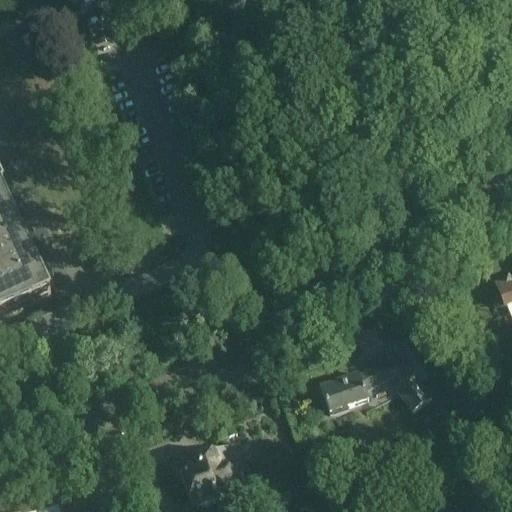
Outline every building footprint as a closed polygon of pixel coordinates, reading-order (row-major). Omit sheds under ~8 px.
[(0,321),(53,298),(0,180),(0,321)] [(511,283),(498,289),(507,310),(511,308),(511,283)] [(320,391),(329,418),(368,404),(365,394),(395,377),(402,389),(395,394),(412,418),(432,404),(398,354),(384,364),(359,378),(359,377),(320,391)] [(190,474),(180,478),(192,511),(197,511),(234,499),(230,490),(235,489),(228,470),(230,469),(224,452),(218,455),(187,466),(190,474)] [(77,511),(101,511),(103,511),(99,500),(76,506),(77,511)]
